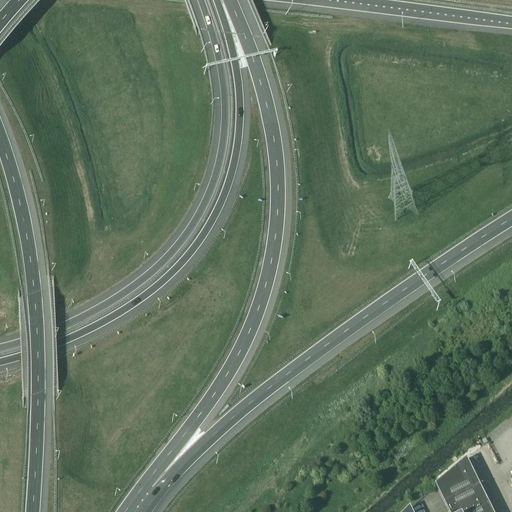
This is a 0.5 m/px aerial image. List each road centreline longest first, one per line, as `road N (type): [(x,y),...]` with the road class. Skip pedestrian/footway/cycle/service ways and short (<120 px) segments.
road 1 (motorway): [(143,483),(197,420),(242,348),(274,243),(271,126),(224,0)]
road 2 (motorway): [(0,362),(108,323),(193,253),(229,184),(239,137),(236,76),(216,0)]
road 3 (motorway): [(198,0),(225,118),(200,215),(164,263),(128,292),(59,329),(0,348)]
road 4 (motorway): [(143,483),(325,343),(511,218)]
road 5 (motorway): [(32,511),(36,316),(25,228),(0,140)]
road 6 (motorway): [(357,0),(511,20)]
